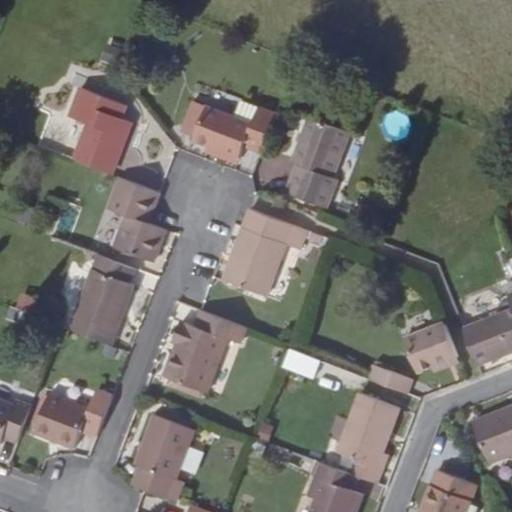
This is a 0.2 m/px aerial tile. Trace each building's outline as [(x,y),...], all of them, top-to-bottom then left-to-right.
[(62,123),(75,129),(65,162),(104,177),(122,127),(115,126),(119,112),(73,94),(62,123)] [(226,153),(242,159),(254,125),(238,121),(232,135),(174,113),(165,137),(180,143),(178,148),(220,166),(226,153)] [(315,191),(331,152),(290,137),(275,178),(280,180),(273,198),(313,212),(320,195),(315,191)] [(151,234),(130,228),(142,193),(113,181),(101,218),(118,224),(106,256),(137,267),(151,234)] [(273,249),(290,253),(296,234),(240,212),(219,260),(213,282),(256,297),(273,249)] [(337,300),(373,314),(390,270),(355,257),(337,300)] [(114,283),(119,271),(84,258),(57,333),(97,349),(118,285),(114,283)] [(511,291),(511,292),(511,308),(467,326),(483,364),(511,353),(511,291)] [(221,328),(186,313),(183,312),(174,329),(159,324),(151,346),(160,349),(147,381),(183,396),(206,341),(213,343),(221,328)] [(415,377),(459,361),(443,321),(400,337),(415,377)] [(363,376),(357,390),(396,406),(401,392),(363,376)] [(64,437),(80,442),(96,402),(80,397),(70,418),(35,402),(20,440),(57,455),(64,437)] [(337,478),(350,484),(368,490),(381,460),(377,457),(392,417),(352,401),(329,457),(343,464),(337,478)] [(511,452),(511,411),(509,412),(505,404),(458,421),(478,465),(511,452)] [(0,446),(4,448),(15,414),(2,409),(0,413),(0,446)] [(163,478),(183,428),(143,413),(123,462),(130,463),(126,470),(122,483),(164,500),(172,481),(163,478)] [(349,497),(347,497),(350,484),(337,478),(317,468),(304,501),(310,504),(307,511),(350,511),(354,501),(349,497)] [(458,511),(468,488),(426,472),(409,511),(458,511)]
